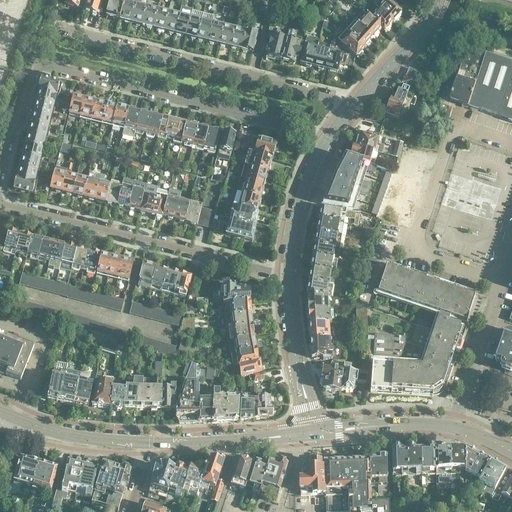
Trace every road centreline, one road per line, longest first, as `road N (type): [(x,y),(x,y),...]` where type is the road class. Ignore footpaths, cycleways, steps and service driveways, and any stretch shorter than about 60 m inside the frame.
road 1 (residential): [(0,180),(39,65),(329,137)]
road 2 (residential): [(288,270),(144,241),(4,203),(0,195)]
road 3 (residential): [(67,30),(354,103)]
road 4 (unclassified): [(506,277),(416,248),(454,139)]
road 5 (secondary): [(315,432),(147,442)]
road 6 (secondary): [(315,432),(294,359),(288,270)]
road 7 (residential): [(454,427),(506,277)]
road 8 (secondary): [(147,442),(50,431),(0,412)]
road 9 (secondary): [(288,270),(304,187),(329,137)]
road 10 (secondary): [(454,427),(315,432)]
road 11 (secondary): [(354,103),(439,0)]
